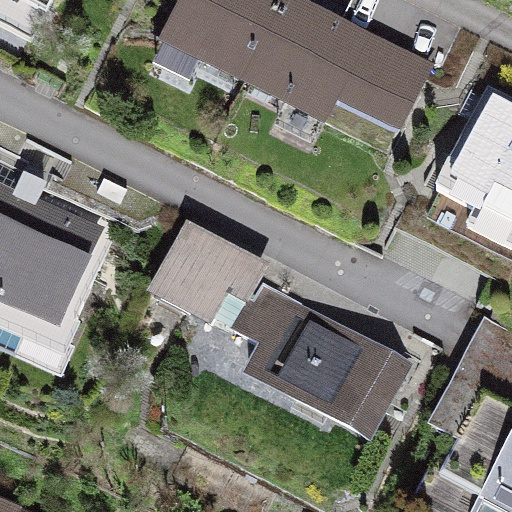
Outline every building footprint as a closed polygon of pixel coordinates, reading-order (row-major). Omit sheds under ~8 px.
[(0,0),(0,10),(39,30),(53,0),(0,0)] [(187,0),(166,43),(245,83),(285,2),(280,0),(187,0)] [(365,42),(285,2),(245,83),(325,122),(338,96),(365,42)] [(428,73),(365,42),(338,96),(401,127),(428,73)] [(511,97),(489,86),(437,191),(475,210),(466,228),(511,250),(511,97)] [(0,191),(0,340),(57,366),(112,242),(35,208),(45,187),(26,178),(16,199),(0,191)] [(211,326),(244,264),(186,233),(153,295),(211,326)] [(258,287),(233,333),(263,350),(249,376),(367,440),(406,367),(258,287)] [(466,448),(433,511),(511,511),(511,331),(493,322),(437,433),(466,448)]
